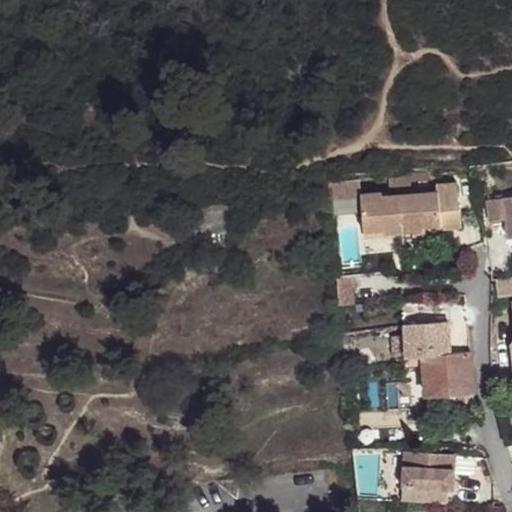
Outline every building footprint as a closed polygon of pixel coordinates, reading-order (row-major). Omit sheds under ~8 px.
[(411,182),(435,179),(434,172),(410,175),(411,182)] [(399,176),(401,189),(412,187),(411,182),(410,175),(399,176)] [(391,196),(401,195),(401,189),(399,176),(389,177),(391,196)] [(329,182),(330,201),(361,197),(361,194),(359,179),(329,182)] [(391,196),(382,196),(382,193),(361,194),(361,197),(364,232),(383,231),(384,234),(412,232),(422,231),(422,228),(439,226),(440,231),(441,231),(462,229),(460,209),(459,209),(457,183),(436,185),(437,192),(401,195),(391,196)] [(190,204),(195,238),(211,235),(213,247),(224,245),(222,234),(239,231),(234,197),(190,204)] [(511,197),(487,200),(490,221),(505,219),(508,238),(511,237),(511,197)] [(440,231),(439,226),(422,228),(422,231),(412,232),(413,237),(442,234),(441,231),(440,231)] [(383,231),(364,232),(364,240),(394,238),(394,234),(384,234),(383,231)] [(337,277),(340,304),(355,303),(352,275),(337,277)] [(511,294),(511,276),(495,279),(497,297),(511,294)] [(426,395),(473,391),(470,352),(451,353),(449,321),(404,325),(405,336),(406,356),(406,358),(423,357),(426,395)] [(393,357),(406,356),(405,336),(392,337),(393,357)] [(456,455),(404,451),(402,487),(447,490),(453,490),(455,474),(456,455)] [(474,456),(456,455),(455,474),(472,475),(476,471),(477,462),(474,456)] [(447,490),(402,487),(401,501),(407,502),(447,504),(447,490)] [(389,501),(389,511),(408,511),(407,502),(401,501),(389,501)]
